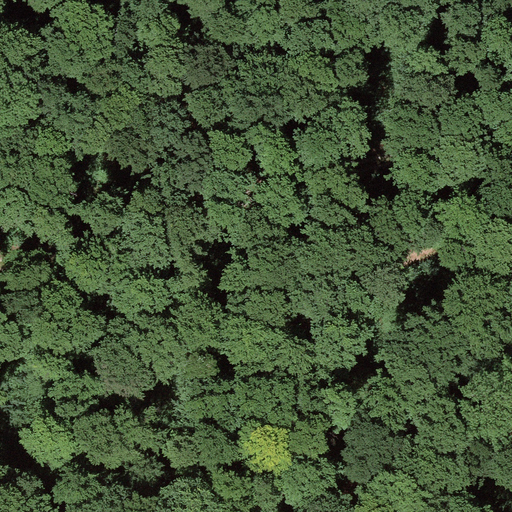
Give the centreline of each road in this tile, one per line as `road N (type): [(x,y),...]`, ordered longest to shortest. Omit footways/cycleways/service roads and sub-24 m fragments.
road 1 (track): [(511,229),(418,253),(340,311),(262,342),(204,389),(0,465)]
road 2 (track): [(511,128),(0,264)]
